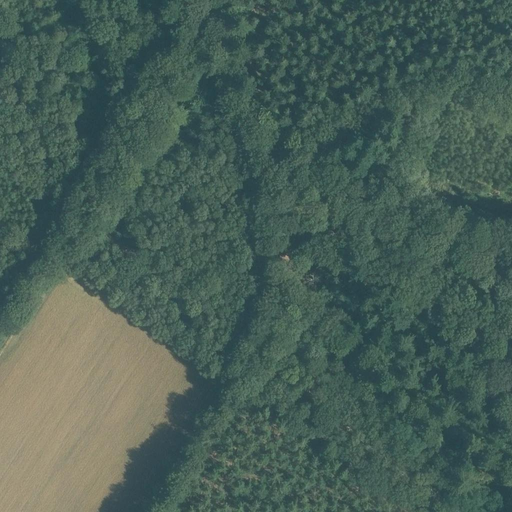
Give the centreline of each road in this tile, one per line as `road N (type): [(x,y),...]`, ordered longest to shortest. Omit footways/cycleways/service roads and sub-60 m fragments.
road 1 (track): [(511,380),(339,233),(266,149),(235,107),(193,8)]
road 2 (track): [(339,233),(154,511)]
road 3 (track): [(259,356),(453,511)]
road 4 (track): [(81,214),(193,27),(190,0)]
road 5 (track): [(259,356),(81,214)]
road 6 (track): [(0,348),(81,214)]
